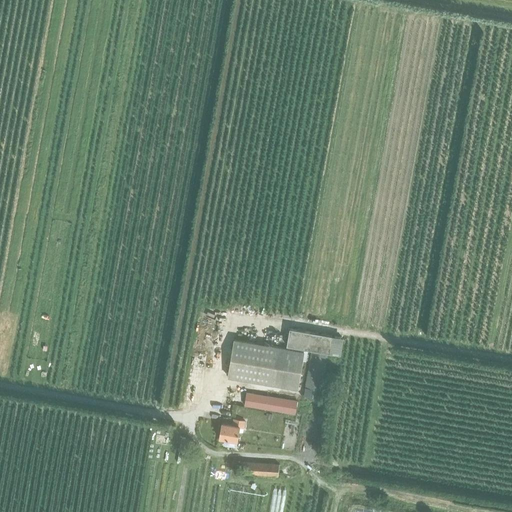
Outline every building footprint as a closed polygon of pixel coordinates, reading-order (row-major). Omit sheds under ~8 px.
[(289,329),(286,345),(312,349),(304,395),(319,397),(327,352),(340,354),(343,338),(289,329)] [(303,351),(232,338),(226,376),(297,389),(303,351)] [(244,405),(265,408),(266,402),(253,400),(254,394),(246,392),(244,405)] [(265,408),(295,413),(297,401),(267,396),(266,402),(265,408)] [(244,429),(245,421),(233,419),(232,425),(222,423),(219,438),(237,441),(240,428),(244,429)] [(278,476),(279,464),(240,460),(238,472),(278,476)]
